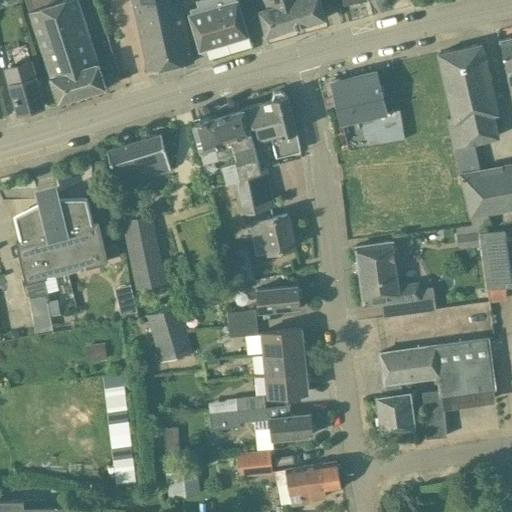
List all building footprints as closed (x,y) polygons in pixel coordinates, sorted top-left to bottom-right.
[(26,0),(59,101),(106,86),(98,62),(78,0),(64,0),(59,1),(58,0),(26,0)] [(132,0),(149,71),(193,61),(179,0),(132,0)] [(239,0),(197,0),(199,7),(188,11),(199,49),(249,34),(239,0)] [(256,0),(259,10),(267,36),(325,18),(319,0),(256,0)] [(511,36),(500,39),(506,69),(507,69),(511,90),(511,36)] [(498,113),(482,43),(438,53),(453,117),(447,119),(454,147),(500,137),(495,113),(498,113)] [(44,105),(31,59),(11,65),(14,75),(9,77),(20,113),(44,105)] [(376,70),(332,81),(342,124),(344,124),(350,147),(378,142),(405,137),(399,108),(386,112),(376,70)] [(272,102),(243,109),(257,158),(300,146),(287,95),(286,95),(281,90),(274,92),(273,99),(271,100),(272,102)] [(243,109),(192,122),(210,182),(235,176),(260,170),(257,158),(243,109)] [(171,167),(161,132),(107,149),(119,184),(171,167)] [(479,168),(460,172),(474,231),(490,226),(488,214),(511,209),(511,163),(480,170),(479,168)] [(260,170),(235,176),(246,224),(251,223),(257,252),(294,245),(287,214),(270,218),(265,196),(270,195),(264,169),(260,170)] [(98,220),(94,221),(88,196),(56,197),(55,192),(53,193),(53,191),(42,194),(42,196),(41,196),(42,200),(13,215),(20,240),(16,241),(20,258),(30,297),(47,293),(43,277),(47,276),(47,273),(51,273),(57,272),(64,271),(72,269),(76,268),(81,265),(86,263),(87,266),(108,260),(108,259),(120,255),(117,243),(104,246),(98,220)] [(167,281),(152,215),(121,221),(136,288),(167,281)] [(478,231),(457,234),(459,248),(480,245),(479,232),(478,231)] [(399,285),(392,241),(356,246),(365,307),(406,301),(408,310),(435,306),(432,288),(419,290),(417,282),(399,285)] [(249,263),(234,267),(237,283),(253,279),(249,263)] [(299,306),(297,285),(257,289),(259,310),(299,306)] [(137,311),(133,297),(118,301),(121,313),(137,311)] [(57,298),(47,299),(50,315),(60,313),(57,298)] [(194,352),(180,305),(147,315),(161,362),(194,352)] [(228,324),(257,322),(255,309),(227,312),(228,324)] [(257,322),(228,324),(229,336),(258,333),(257,322)] [(264,354),(304,349),(301,329),(262,333),(264,354)] [(387,383),(401,381),(441,376),(442,390),(442,395),(493,389),(490,357),(488,342),(487,338),(381,353),(384,383),(387,383)] [(105,342),(85,345),(87,361),(107,358),(105,342)] [(304,349),(264,354),(266,374),(306,370),(304,349)] [(220,357),(208,359),(208,367),(220,365),(220,357)] [(306,370),(266,374),(268,396),(308,392),(306,370)] [(123,372),(99,375),(112,485),(135,483),(123,372)] [(403,393),(401,381),(387,383),(388,396),(378,397),(383,431),(415,426),(410,392),(403,393)] [(447,436),(442,395),(442,390),(423,393),(427,437),(447,436)] [(236,397),(237,409),(265,407),(264,394),(236,397)] [(224,400),(225,410),(237,409),(236,397),(227,398),(224,400)] [(225,410),(209,412),(211,429),(239,425),(239,421),(254,420),(255,428),(271,427),(272,438),(312,434),(310,413),(290,415),(266,417),(265,407),(237,409),(225,410)] [(179,441),(166,442),(167,456),(180,455),(179,441)] [(272,472),(270,449),(238,451),(239,475),(272,472)] [(337,460),(285,469),(275,470),(278,485),(287,483),(291,505),(313,501),(312,498),(326,496),(325,490),(341,487),(337,460)] [(196,469),(167,473),(170,493),(199,489),(196,469)] [(65,511),(65,507),(48,506),(48,499),(0,499),(0,511),(65,511)]
